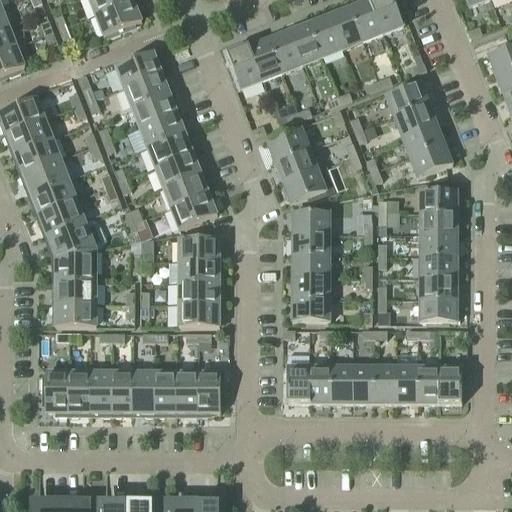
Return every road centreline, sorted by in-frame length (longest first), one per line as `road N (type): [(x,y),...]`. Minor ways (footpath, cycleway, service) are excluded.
road 1 (residential): [(245,463),(246,236),(255,197),(197,20)]
road 2 (residential): [(482,435),(492,151),(435,0)]
road 3 (residential): [(245,463),(253,488),(272,498),(470,498),(491,486),(501,466)]
road 4 (residential): [(482,435),(273,432),(245,463)]
road 5 (residential): [(3,461),(245,463)]
